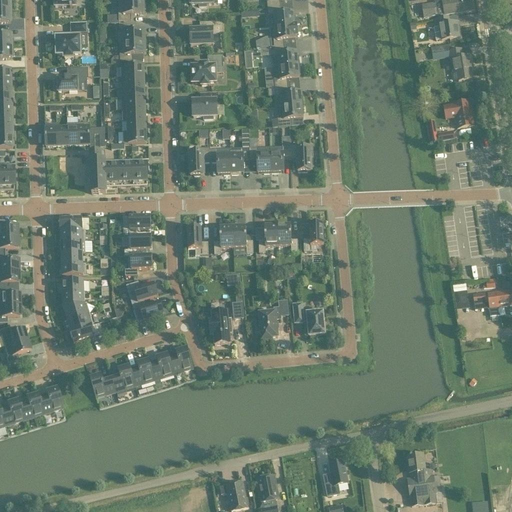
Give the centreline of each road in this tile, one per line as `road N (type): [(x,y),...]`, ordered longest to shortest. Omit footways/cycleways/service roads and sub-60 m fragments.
road 1 (residential): [(187,329),(201,369),(346,355),(337,199)]
road 2 (unclassified): [(34,511),(368,433)]
road 3 (residential): [(35,210),(29,0)]
road 4 (residential): [(162,0),(169,205)]
road 5 (residential): [(337,199),(319,0)]
road 6 (tertiary): [(511,181),(483,0)]
road 7 (residential): [(337,199),(511,195)]
road 8 (residential): [(169,205),(337,199)]
road 9 (residential): [(54,369),(38,319),(35,210)]
road 10 (unclassified): [(368,433),(511,399)]
road 11 (residential): [(54,369),(187,329)]
road 12 (residential): [(35,210),(169,205)]
road 13 (residential): [(169,205),(171,277),(187,329)]
